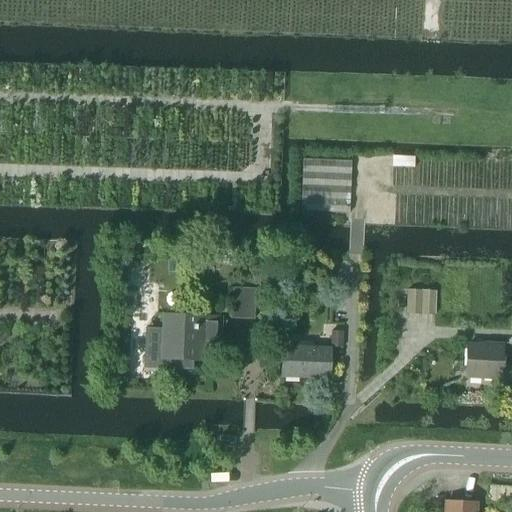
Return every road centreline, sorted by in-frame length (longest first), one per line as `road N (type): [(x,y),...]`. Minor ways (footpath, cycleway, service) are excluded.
road 1 (tertiary): [(375,494),(292,488),(186,505),(0,497)]
road 2 (tertiary): [(511,460),(419,458),(391,469),(375,494)]
